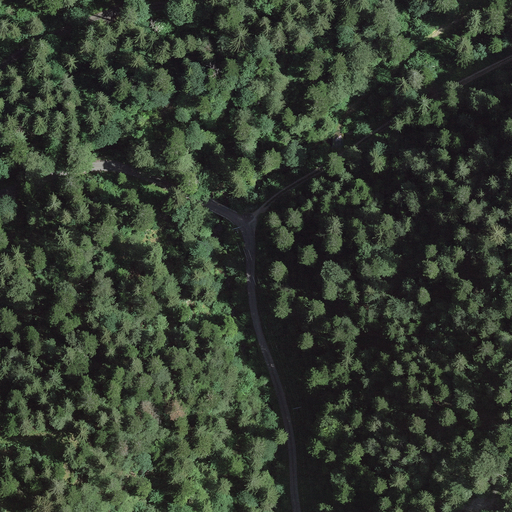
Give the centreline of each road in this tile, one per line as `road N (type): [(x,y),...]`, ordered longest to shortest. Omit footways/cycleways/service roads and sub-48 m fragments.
road 1 (track): [(296,511),(293,450),(254,319),(242,222),(113,168),(73,170),(0,194)]
road 2 (track): [(245,227),(341,157),(426,137),(470,91),(511,89)]
road 3 (track): [(0,69),(99,17),(222,0)]
road 4 (track): [(0,33),(97,4),(127,10)]
